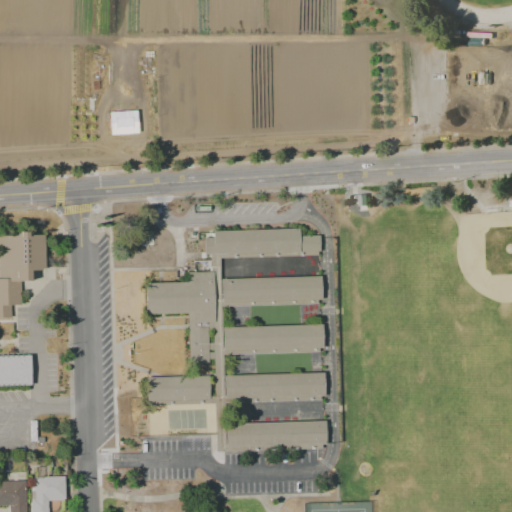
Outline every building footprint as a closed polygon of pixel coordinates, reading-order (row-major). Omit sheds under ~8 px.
[(136,133),(136,111),(108,112),(109,134),(136,133)] [(212,230),(297,228),(297,236),(319,235),(319,252),(203,254),(202,237),(212,237),(212,230)] [(0,317),(0,278),(7,278),(7,274),(0,274),(0,233),(3,233),(3,236),(15,235),(15,234),(18,233),(18,232),(26,232),(26,233),(29,233),(29,235),(43,235),(44,270),(30,270),(30,280),(19,281),(20,305),(9,305),(10,317),(0,317)] [(213,322),(200,322),(200,327),(206,327),(207,364),(187,364),(187,312),(144,313),(143,283),(188,282),(188,272),(212,272),(213,322)] [(220,278),(319,276),(320,299),(220,301),(220,278)] [(222,327),(250,326),(300,325),(322,325),(323,348),(222,349),(222,327)] [(0,356),(29,356),(30,384),(0,384),(0,356)] [(222,375),(322,373),(323,395),(222,397),(222,375)] [(145,377),(208,376),(208,399),(146,400),(145,377)] [(225,423),(323,421),(323,445),(225,447),(225,423)] [(30,511),(30,477),(63,476),(64,500),(46,501),(46,511),(30,511)] [(0,481),(25,481),(25,511),(8,511),(8,506),(0,506),(0,481)]
